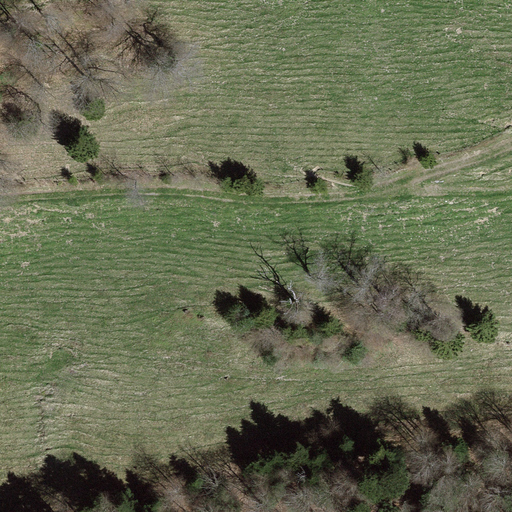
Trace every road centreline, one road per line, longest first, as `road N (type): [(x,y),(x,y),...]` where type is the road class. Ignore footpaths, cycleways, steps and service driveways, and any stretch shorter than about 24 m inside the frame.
road 1 (track): [(0,196),(193,188),(269,201),(373,191)]
road 2 (track): [(511,147),(373,191)]
